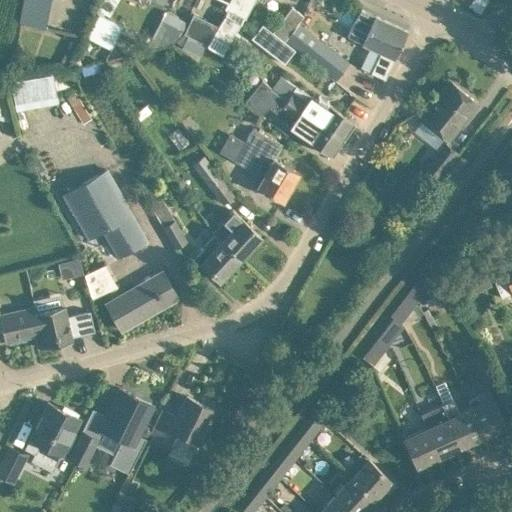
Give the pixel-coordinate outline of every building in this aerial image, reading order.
[(45,29),(51,0),(25,0),(20,23),(45,29)] [(177,0),(172,11),(185,17),(192,0),(177,0)] [(224,16),(206,46),(222,55),(240,26),(244,18),(245,18),(253,0),(228,0),(229,0),(225,9),(227,10),(224,16)] [(291,6),(272,32),(273,33),(275,34),(284,41),(298,22),(303,15),(301,14),(292,7),(291,6)] [(360,67),(366,70),(384,78),(407,31),(360,9),(347,36),(369,47),(360,67)] [(164,11),(146,45),(151,47),(172,42),(174,38),(178,40),(187,23),(169,13),(164,11)] [(86,37),(110,49),(121,25),(98,14),(86,37)] [(204,42),(212,24),(193,15),(184,33),(204,42)] [(256,31),(251,38),(262,46),(284,63),(294,49),(284,41),(275,34),(273,33),(272,32),(262,24),(256,31)] [(66,69),(78,44),(70,40),(58,65),(66,69)] [(324,42),(310,59),(336,79),(349,62),(324,42)] [(15,111),(58,102),(52,72),(10,80),(15,111)] [(281,76),(272,88),(287,101),(343,137),(352,125),(354,122),(354,121),(327,103),(325,105),(281,76)] [(260,79),(249,93),(249,94),(262,102),(268,106),(277,113),(276,114),(290,123),(288,126),(304,136),(304,137),(305,137),(315,144),(331,155),(343,137),(287,101),(272,88),(260,79)] [(448,140),(478,103),(451,82),(432,107),(428,105),(419,117),(448,140)] [(274,158),(282,144),(253,127),(234,160),(262,176),(256,186),(282,200),(298,172),(274,158)] [(437,177),(456,152),(445,143),(425,168),(437,177)] [(218,176),(202,155),(191,164),(223,203),(233,194),(218,176)] [(89,241),(103,233),(116,258),(145,241),(105,171),(63,195),(89,241)] [(149,205),(175,247),(185,240),(159,198),(149,205)] [(231,209),(211,231),(214,233),(240,258),(260,236),(246,222),(236,213),(231,209)] [(195,257),(219,280),(240,258),(214,233),(203,244),(205,246),(195,257)] [(79,258),(57,262),(61,279),(82,274),(79,258)] [(491,284),(481,261),(462,269),(472,293),(491,284)] [(101,263),(83,274),(90,299),(115,286),(103,265),(101,263)] [(121,329),(176,297),(161,271),(106,303),(121,329)] [(423,273),(406,295),(416,302),(433,281),(423,273)] [(417,315),(412,308),(416,302),(406,295),(390,315),(393,317),(400,323),(400,322),(404,318),(406,321),(417,315)] [(5,342),(35,335),(30,313),(36,312),(35,306),(0,314),(0,331),(2,331),(5,342)] [(66,315),(64,306),(36,312),(30,313),(35,335),(38,347),(71,340),(71,336),(94,331),(89,310),(66,315)] [(427,308),(421,311),(422,313),(430,327),(436,324),(427,308)] [(393,317),(377,337),(387,345),(403,325),(400,322),(400,323),(393,317)] [(306,341),(312,330),(290,319),(284,329),(306,341)] [(377,337),(362,357),(372,364),(382,352),(387,345),(377,337)] [(105,415),(99,427),(104,429),(122,438),(109,463),(128,472),(145,437),(138,434),(153,404),(141,398),(140,400),(133,397),(134,395),(119,387),(105,415)] [(509,432),(501,414),(489,389),(476,395),(477,396),(468,400),(471,408),(483,435),(494,430),(497,437),(509,432)] [(176,416),(163,410),(151,434),(172,444),(179,432),(198,441),(213,409),(186,395),(176,416)] [(453,398),(441,403),(442,404),(448,418),(449,418),(461,445),(483,435),(471,408),(459,413),(453,398)] [(79,418),(76,416),(77,413),(64,406),(62,409),(47,401),(24,448),(34,453),(30,460),(52,470),(60,454),(62,455),(64,450),(66,451),(73,437),(70,435),(79,418)] [(421,413),(427,427),(439,455),(461,445),(449,418),(448,418),(442,404),(421,413)] [(325,420),(318,414),(304,432),(310,438),(325,420)] [(428,460),(439,455),(427,427),(404,438),(419,472),(431,467),(428,460)] [(83,431),(69,457),(85,465),(98,439),(83,431)] [(288,452),(295,458),(310,438),(304,432),(288,452)] [(26,454),(9,446),(0,463),(0,474),(12,481),(26,454)] [(280,477),(295,458),(288,452),(273,471),(280,477)] [(368,459),(351,476),(374,497),(382,488),(388,494),(396,484),(368,459)] [(273,471),(258,490),(265,496),(280,477),(273,471)] [(335,494),(353,511),(359,511),(374,497),(351,476),(335,494)] [(242,510),(245,511),(252,511),(265,496),(258,490),(242,510)] [(118,491),(113,502),(119,505),(128,510),(133,498),(118,491)] [(318,511),(353,511),(335,494),(318,511)] [(113,502),(110,509),(116,511),(119,505),(113,502)]
